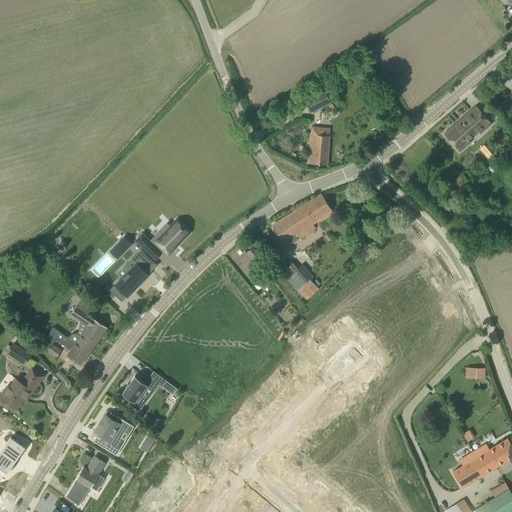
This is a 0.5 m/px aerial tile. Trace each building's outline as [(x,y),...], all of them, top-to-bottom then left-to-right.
[(330,83),(333,89),(348,81),(344,75),(330,83)] [(303,96),(305,100),(305,101),(310,112),(330,101),(323,87),(322,87),(320,84),(315,87),(316,90),(303,96)] [(444,134),(459,151),(468,143),(467,141),(489,122),(491,124),(492,123),(476,106),(458,121),(459,122),(456,125),(455,124),(444,134)] [(307,163),(327,164),(329,128),(309,127),(307,163)] [(505,156),(511,147),(511,140),(505,134),(494,145),(505,156)] [(430,164),(436,170),(447,159),(441,153),(430,164)] [(450,197),(470,184),(462,172),(443,185),(450,197)] [(332,210),(322,194),(272,226),(285,247),(316,228),(312,223),(332,210)] [(485,209),(478,199),(459,211),(466,221),(485,209)] [(176,243),(178,245),(190,233),(177,220),(171,226),(170,227),(168,224),(160,232),(163,236),(157,242),(168,253),(175,246),(174,246),(176,243)] [(389,242),(381,250),(382,250),(383,249),(400,267),(399,267),(400,268),(415,253),(407,245),(407,244),(407,245),(406,244),(406,245),(403,242),(403,241),(403,240),(402,241),(393,231),(385,239),(389,242)] [(142,233),(136,240),(148,252),(155,245),(154,245),(149,240),(142,233)] [(123,235),(115,244),(122,251),(131,242),(123,235)] [(259,254),(253,247),(247,251),(253,258),(259,254)] [(368,256),(353,272),(371,290),(386,274),(368,256)] [(110,289),(109,289),(122,301),(135,288),(133,286),(136,283),(137,285),(148,274),(132,258),(125,264),(130,269),(111,289),(110,289)] [(298,291),(307,299),(318,288),(309,280),(291,262),(280,273),(297,291),(298,291)] [(213,277),(206,283),(220,300),(230,292),(232,295),(240,288),(233,279),(228,283),(221,274),(215,278),(213,277)] [(264,290),(272,283),(265,274),(256,282),(264,290)] [(78,291),(75,296),(80,300),(83,295),(78,291)] [(243,304),(227,321),(237,329),(252,312),(243,304)] [(76,343),(89,352),(107,327),(76,306),(71,313),(88,325),(81,336),(77,334),(76,333),(74,333),(71,334),(69,335),(68,336),(68,337),(76,343)] [(76,343),(68,337),(53,327),(49,333),(72,349),(67,355),(81,364),(89,352),(76,343)] [(48,333),(40,346),(56,357),(60,350),(50,344),(55,338),(48,333)] [(152,357),(147,363),(165,376),(173,365),(167,360),(178,346),(164,336),(149,355),(152,357)] [(425,336),(415,344),(435,367),(444,359),(425,336)] [(31,355),(13,343),(6,353),(24,365),(31,355)] [(2,398),(17,409),(26,395),(29,397),(44,376),(32,367),(21,382),(16,378),(2,398)] [(472,369),(472,377),(480,377),(480,369),(472,369)] [(144,372),(139,378),(135,375),(128,384),(128,383),(127,384),(128,384),(127,386),(126,385),(125,386),(126,387),(122,393),(126,396),(123,399),(133,406),(148,386),(154,391),(159,384),(144,372)] [(65,376),(61,380),(65,384),(70,380),(65,376)] [(132,427),(133,428),(134,426),(122,419),(111,412),(108,416),(106,415),(105,414),(104,417),(102,421),(100,424),(94,433),(97,435),(108,441),(104,447),(116,455),(121,448),(115,445),(128,423),(133,426),(132,427)] [(319,427),(306,439),(320,452),(319,454),(323,458),(337,443),(319,427)] [(149,432),(145,439),(152,443),(156,438),(149,432)] [(511,436),(511,435),(489,449),(486,443),(459,459),(463,465),(452,472),(462,488),(511,457),(511,444),(508,438),(511,436)] [(10,439),(0,455),(0,470),(9,475),(25,448),(10,439)] [(280,459),(274,466),(283,474),(284,473),(290,479),(304,464),(305,465),(312,471),(320,463),(305,449),(298,457),(292,452),(288,457),(286,455),(281,460),(280,459)] [(76,479),(77,479),(66,496),(79,506),(90,487),(99,474),(98,473),(105,463),(94,456),(86,469),(83,467),(76,479)] [(382,477),(390,489),(407,477),(399,465),(382,477)] [(507,511),(511,509),(511,493),(509,488),(470,511),(507,511)] [(445,511),(469,511),(462,499),(444,510),(445,511)]
